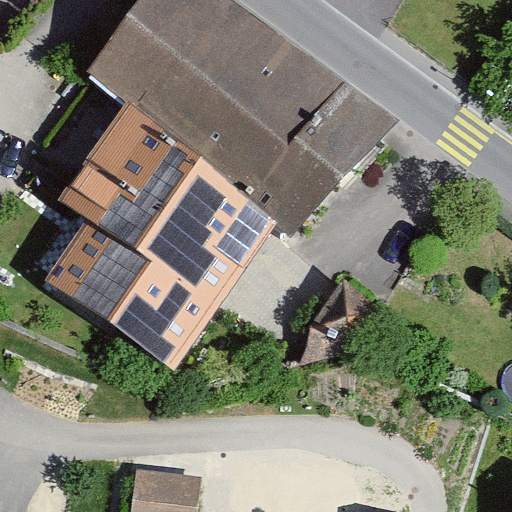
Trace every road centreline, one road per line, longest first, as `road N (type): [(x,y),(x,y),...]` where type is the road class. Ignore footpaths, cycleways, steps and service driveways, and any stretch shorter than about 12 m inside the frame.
road 1 (residential): [(0,424),(33,453),(297,437),(358,447),(399,467),(423,494),(425,511)]
road 2 (tertiary): [(511,173),(282,0)]
